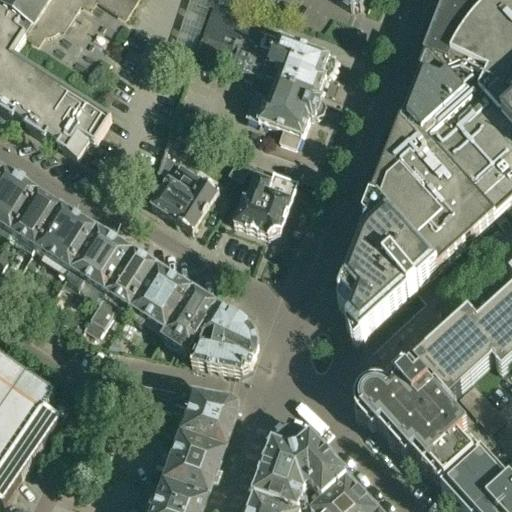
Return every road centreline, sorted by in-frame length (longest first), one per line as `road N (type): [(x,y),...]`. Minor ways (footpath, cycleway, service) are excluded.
road 1 (unclassified): [(301,323),(148,229),(116,226),(0,153)]
road 2 (unclassified): [(417,0),(301,323)]
road 3 (unclassified): [(314,393),(366,376),(511,246)]
road 4 (unclassified): [(96,398),(113,370),(269,400)]
road 5 (unclassified): [(405,511),(314,393)]
road 6 (unclassified): [(39,511),(96,398)]
